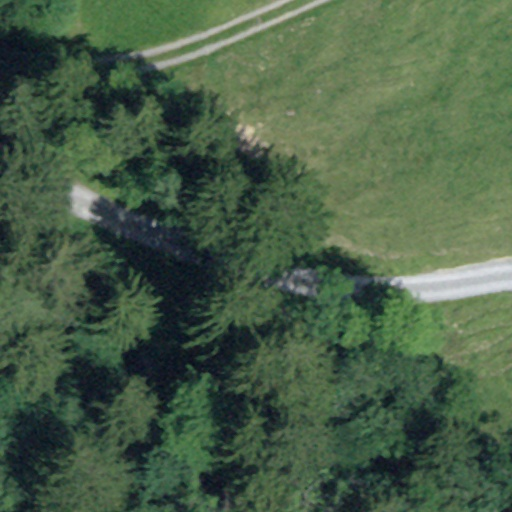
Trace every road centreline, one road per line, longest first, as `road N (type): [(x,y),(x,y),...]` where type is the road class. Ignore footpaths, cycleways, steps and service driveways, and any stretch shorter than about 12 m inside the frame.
road 1 (track): [(0,171),(266,294),(511,283)]
road 2 (track): [(0,62),(109,70),(210,43),(306,0)]
